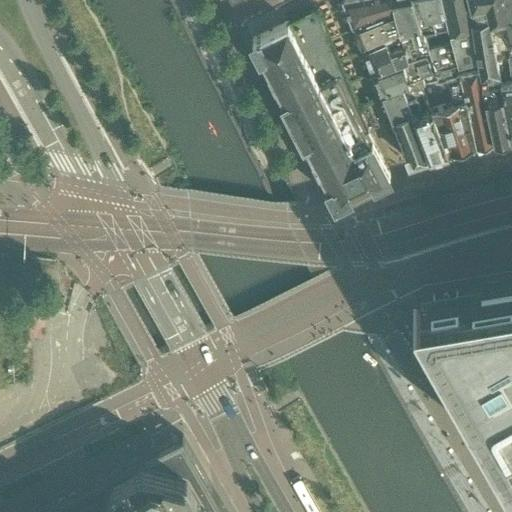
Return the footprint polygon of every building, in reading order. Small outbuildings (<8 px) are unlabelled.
[(344,0),(353,23),(392,7),(391,0),(344,0)] [(370,65),(373,70),(402,58),(428,47),(422,28),(412,0),(391,0),(392,7),(399,29),(362,45),(367,57),(366,59),(368,64),(370,65)] [(412,0),(422,28),(445,20),(440,0),(412,0)] [(422,28),(428,47),(437,69),(479,57),(468,0),(440,0),(445,20),(422,28)] [(468,0),(479,57),(479,58),(495,54),(511,51),(511,36),(504,0),(468,0)] [(284,22),(260,34),(252,38),(260,53),(261,52),(270,70),(275,81),(276,81),(285,98),(283,99),(304,139),(306,138),(314,155),(314,156),(320,168),(329,185),(327,186),(335,201),(350,193),(374,181),(375,180),(387,174),(389,173),(389,172),(390,172),(367,128),(368,128),(318,9),(313,7),(286,21),(286,20),(284,22)] [(362,43),(362,45),(399,29),(392,7),(353,23),(358,35),(357,38),(359,42),(362,43)] [(403,85),(412,109),(429,154),(431,154),(449,149),(430,102),(427,103),(422,92),(432,89),(427,77),(439,73),(437,69),(428,47),(402,58),(411,82),(403,85)] [(511,51),(495,54),(511,136),(511,135),(511,51)] [(479,58),(494,139),(496,139),(495,138),(510,135),(510,136),(511,136),(495,54),(479,58)] [(479,57),(437,69),(439,73),(450,98),(459,95),(476,142),(493,139),(494,139),(479,58),(479,57)] [(373,70),(382,93),(403,85),(411,82),(402,58),(373,70)] [(430,102),(449,149),(475,142),(476,142),(459,95),(450,98),(439,73),(427,77),(432,89),(422,92),(427,103),(430,102)] [(391,115),(392,116),(412,109),(403,85),(382,93),(387,104),(386,108),(388,113),(391,115)] [(412,109),(392,116),(409,161),(416,159),(429,154),(412,109)] [(511,463),(511,279),(420,295),(416,296),(511,463)] [(414,350),(423,346),(414,324),(405,327),(414,350)] [(220,511),(178,437),(24,511),(220,511)]
